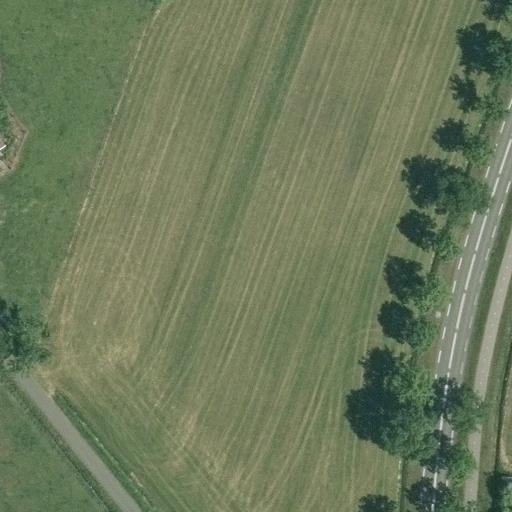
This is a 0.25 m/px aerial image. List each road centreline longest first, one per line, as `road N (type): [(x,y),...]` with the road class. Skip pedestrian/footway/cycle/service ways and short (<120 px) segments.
road 1 (secondary): [(435,511),(439,435),(469,262),(511,145)]
road 2 (unclassified): [(130,511),(0,349)]
